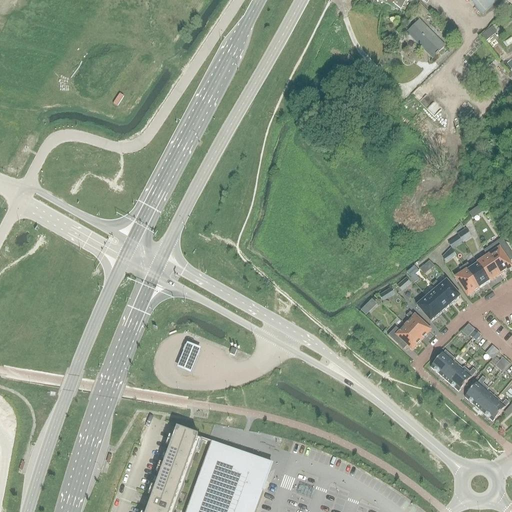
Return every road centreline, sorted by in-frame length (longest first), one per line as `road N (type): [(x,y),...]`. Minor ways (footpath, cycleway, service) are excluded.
road 1 (unclassified): [(26,184),(55,138),(140,144),(238,0)]
road 2 (tertiary): [(406,421),(320,347),(161,257)]
road 3 (primary): [(161,257),(301,0)]
road 4 (tertiary): [(153,274),(406,421)]
road 5 (primary): [(259,0),(131,242)]
road 6 (primary): [(123,257),(27,511)]
road 7 (primary): [(67,511),(153,274)]
road 8 (residential): [(511,450),(416,367),(467,314)]
road 9 (unclassified): [(18,198),(123,257)]
